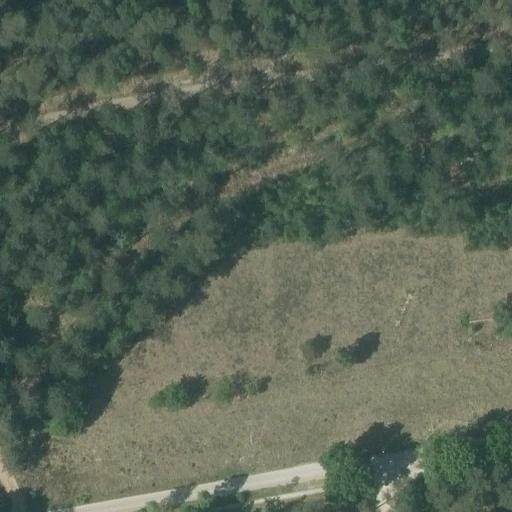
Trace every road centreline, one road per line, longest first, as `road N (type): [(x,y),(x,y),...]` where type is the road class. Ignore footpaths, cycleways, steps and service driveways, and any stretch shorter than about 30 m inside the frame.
road 1 (track): [(0,117),(511,33)]
road 2 (unclassified): [(104,511),(387,462)]
road 3 (track): [(387,462),(511,441)]
